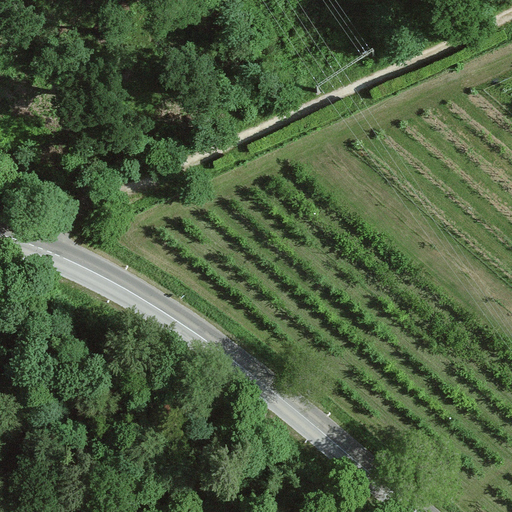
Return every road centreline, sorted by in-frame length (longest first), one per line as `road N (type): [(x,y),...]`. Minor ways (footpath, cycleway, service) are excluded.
road 1 (track): [(0,265),(128,183),(511,18)]
road 2 (tertiary): [(0,235),(71,261),(190,330),(415,511)]
